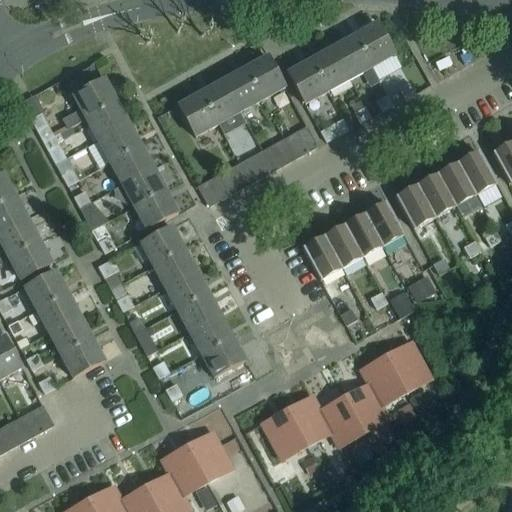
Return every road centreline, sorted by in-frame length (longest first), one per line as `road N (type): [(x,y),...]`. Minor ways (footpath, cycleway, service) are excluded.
road 1 (residential): [(305,329),(237,206),(511,58)]
road 2 (residential): [(0,473),(97,421),(82,391)]
road 3 (residential): [(14,57),(63,30),(139,7)]
